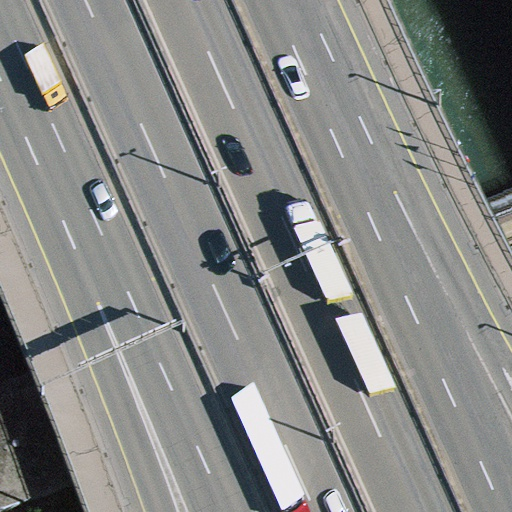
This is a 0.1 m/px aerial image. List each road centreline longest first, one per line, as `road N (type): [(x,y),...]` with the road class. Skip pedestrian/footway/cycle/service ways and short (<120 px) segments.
road 1 (motorway): [(415,511),(185,0)]
road 2 (motorway): [(86,0),(315,511)]
road 3 (primary): [(509,511),(384,240),(340,109)]
road 4 (motorway): [(511,378),(421,212),(340,109)]
road 5 (primary): [(82,225),(143,322),(223,511)]
road 6 (motorway): [(82,225),(100,333),(160,511)]
road 7 (primary): [(0,39),(82,225)]
road 8 (residential): [(511,435),(350,511)]
